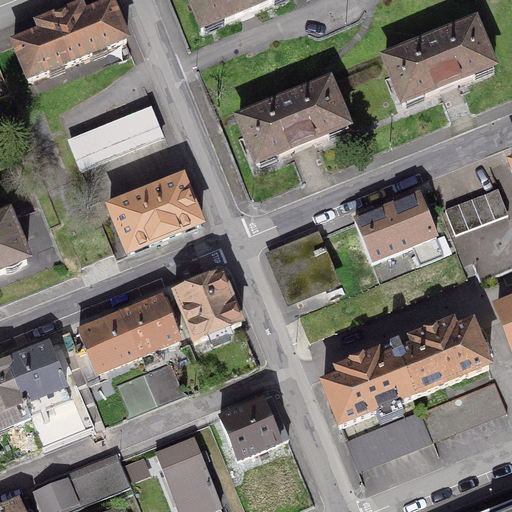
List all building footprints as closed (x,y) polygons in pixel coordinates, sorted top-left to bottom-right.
[(187,0),(202,34),(284,0),(187,0)] [(80,10),(37,27),(40,36),(13,46),(28,83),(126,44),(111,8),(84,18),(80,10)] [(421,48),(384,63),(402,107),(493,70),(475,26),(438,41),(437,39),(420,45),(421,48)] [(275,108),(238,122),(256,167),(347,130),(329,86),(292,100),(291,98),(274,105),(275,108)] [(81,173),(161,140),(150,112),(70,144),(81,173)] [(128,257),(201,228),(182,182),(109,211),(128,257)] [(455,238),(508,218),(498,191),(445,211),(455,238)] [(419,198),(355,224),(371,266),(436,240),(419,198)] [(0,222),(0,275),(27,265),(9,219),(0,222)] [(81,269),(113,256),(102,227),(69,240),(81,269)] [(321,252),(315,240),(271,258),(290,304),(334,286),(322,257),(325,255),(323,251),(321,252)] [(456,253),(378,285),(389,312),(467,280),(456,253)] [(174,297),(194,346),(241,327),(221,278),(174,297)] [(309,345),(389,312),(378,285),(299,318),(309,345)] [(121,318),(120,319),(137,361),(178,344),(168,320),(174,317),(164,295),(158,298),(159,302),(121,318)] [(511,303),(497,309),(511,345),(511,303)] [(137,361),(120,319),(79,335),(83,345),(71,350),(87,388),(99,383),(96,377),(137,361)] [(397,358),(412,395),(414,400),(488,370),(472,327),(455,334),(452,327),(411,344),(414,351),(402,356),(398,347),(393,349),(397,358)] [(24,406),(66,389),(48,347),(7,364),(24,406)] [(340,430),(414,400),(412,395),(397,358),(393,349),(389,350),(393,359),(381,364),(378,357),(337,374),(339,381),(323,387),(340,430)] [(24,406),(7,364),(0,367),(0,432),(30,420),(24,406)] [(182,393),(171,366),(143,376),(155,404),(182,393)] [(155,404),(143,376),(117,387),(128,415),(155,404)] [(494,384),(420,414),(431,441),(505,411),(494,384)] [(288,443),(271,400),(220,421),(237,464),(288,443)] [(357,471),(431,441),(420,414),(345,443),(357,471)] [(42,450),(30,420),(0,432),(0,459),(3,466),(42,450)] [(221,511),(192,441),(155,456),(178,511),(221,511)] [(73,511),(130,489),(119,461),(35,495),(42,511),(73,511)] [(22,511),(19,502),(0,509),(0,511),(22,511)]
